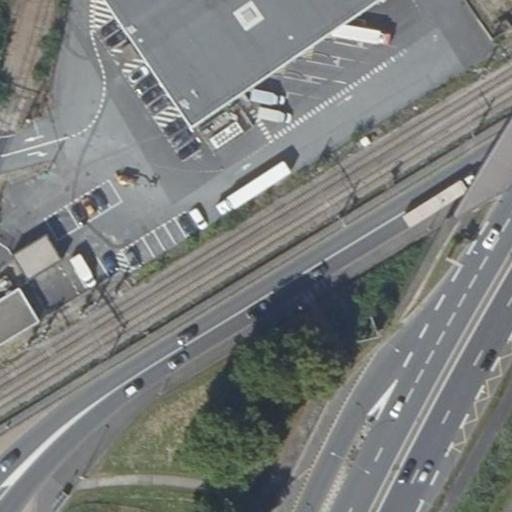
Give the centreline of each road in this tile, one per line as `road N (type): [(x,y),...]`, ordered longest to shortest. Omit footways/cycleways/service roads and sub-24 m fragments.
road 1 (secondary): [(127,379),(511,150)]
road 2 (trunk): [(461,298),(370,386),(304,511)]
road 3 (trunk): [(396,511),(511,296)]
road 4 (trunk): [(461,298),(349,511)]
road 5 (secondary): [(0,510),(31,468),(127,379)]
road 6 (secondary): [(127,379),(60,416),(0,466)]
